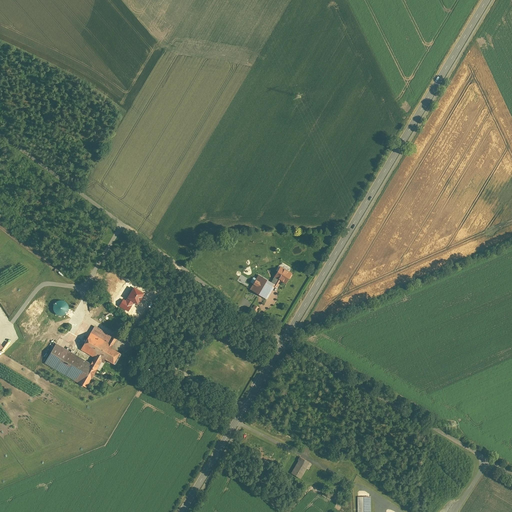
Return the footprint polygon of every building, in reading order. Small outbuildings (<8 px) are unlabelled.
[(278,266),(271,277),(283,284),(290,273),(278,266)] [(255,275),(247,289),(264,300),(273,286),(255,275)] [(141,298),(144,294),(134,288),(126,302),(131,305),(133,302),(137,305),(139,301),(140,302),(142,298),(141,298)] [(54,308),(63,318),(73,308),(64,299),(54,308)] [(256,314),(259,308),(253,305),(250,311),(256,314)] [(106,359),(116,365),(122,354),(114,349),(119,340),(96,327),(91,336),(82,351),(96,359),(92,365),(56,346),(46,364),(87,387),(102,361),(104,363),(106,359)] [(291,475),(301,480),(310,464),(301,459),(291,475)] [(371,511),(372,498),(358,498),(357,511),(371,511)]
